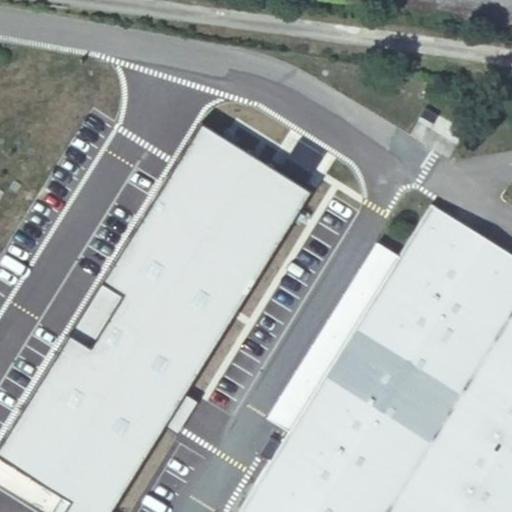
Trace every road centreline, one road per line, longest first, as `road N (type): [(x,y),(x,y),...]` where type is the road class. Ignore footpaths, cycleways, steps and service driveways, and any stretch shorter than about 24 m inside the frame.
road 1 (unclassified): [(430,171),(271,74),(0,22)]
road 2 (unknown): [(339,271),(277,258),(217,261),(94,452)]
road 3 (unknown): [(339,271),(197,511)]
road 4 (unknown): [(409,159),(339,271)]
